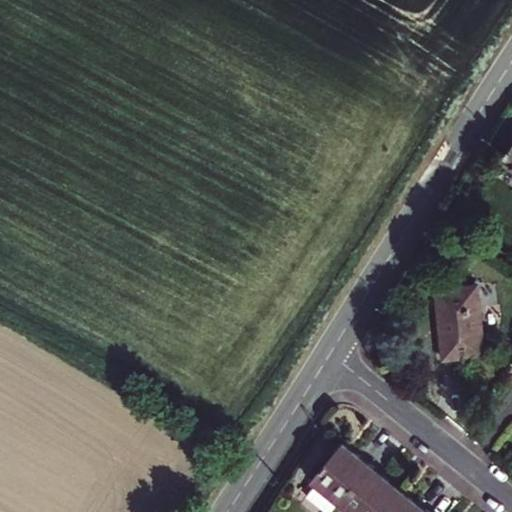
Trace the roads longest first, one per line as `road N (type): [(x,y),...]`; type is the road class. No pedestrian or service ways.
road 1 (tertiary): [(511,61),(330,351)]
road 2 (residential): [(511,499),(330,351)]
road 3 (tertiary): [(330,351),(227,511)]
